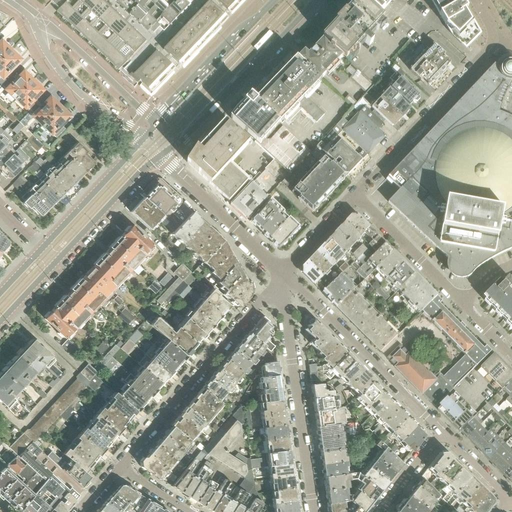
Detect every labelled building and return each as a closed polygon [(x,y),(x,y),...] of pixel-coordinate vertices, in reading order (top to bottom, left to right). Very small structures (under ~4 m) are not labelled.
[(57,12),(66,21),(75,11),(82,4),(85,0),(78,0),(79,1),(72,8),(66,3),(60,10),(57,12)] [(66,21),(75,29),(84,20),(84,19),(91,12),(102,0),(85,0),(82,4),(88,10),(81,17),(75,11),(66,21)] [(84,37),(93,28),(100,20),(111,8),(102,0),(91,12),(97,18),(90,25),(84,20),(75,29),(84,37)] [(127,0),(121,6),(130,15),(139,5),(133,0),(127,0)] [(139,23),(148,13),(142,8),(149,0),(155,6),(160,0),(144,0),(139,5),(130,15),(139,23)] [(148,14),(148,13),(139,23),(148,32),(150,30),(154,33),(159,27),(155,23),(157,22),(151,16),(158,9),(164,14),(170,8),(160,0),(155,6),(148,14)] [(171,0),(170,1),(169,0),(160,0),(170,8),(177,0),(171,0)] [(177,0),(170,8),(178,17),(194,0),(177,0)] [(239,3),(241,0),(215,0),(231,15),(240,5),(239,3)] [(299,58),(321,78),(325,74),(328,76),(339,64),(337,62),(342,56),(345,59),(349,62),(373,35),(375,36),(383,27),(382,26),(388,20),(380,13),(392,0),(430,0),(450,34),(465,50),(481,34),(479,31),(460,0),(355,0),(349,6),(345,9),(337,18),(331,25),(322,38),(324,39),(308,55),(305,52),(299,58)] [(194,18),(211,34),(213,36),(228,20),(216,8),(209,2),(204,8),(202,6),(198,11),(199,12),(194,18)] [(92,46),(101,36),(108,29),(109,29),(120,17),(111,8),(100,20),(106,26),(99,34),(93,28),(84,37),(92,46)] [(170,26),(178,17),(170,8),(164,14),(161,17),(170,26)] [(92,46),(101,54),(110,44),(117,37),(129,25),(120,17),(109,29),(115,34),(107,42),(101,36),(92,46)] [(179,34),(195,50),(211,34),(194,18),(188,24),(187,22),(182,26),(184,28),(179,34)] [(110,62),(119,53),(126,45),(137,33),(129,25),(117,37),(123,43),(116,50),(110,44),(101,54),(110,62)] [(125,58),(119,53),(110,62),(119,71),(127,62),(146,42),(137,33),(126,45),(132,51),(125,58)] [(196,51),(195,50),(179,34),(173,40),(171,38),(167,42),(169,44),(163,50),(180,66),(182,68),(190,60),(188,58),(189,56),(190,57),(196,51)] [(0,60),(10,51),(9,50),(9,48),(6,46),(4,46),(3,44),(2,46),(0,44),(0,60)] [(420,57),(441,77),(446,71),(446,68),(450,64),(443,57),(444,56),(434,46),(428,52),(426,50),(420,57)] [(0,84),(1,85),(11,75),(7,72),(17,61),(15,59),(16,57),(15,56),(15,54),(12,52),(10,52),(10,51),(0,60),(0,84)] [(147,58),(169,79),(175,73),(171,70),(173,67),(168,62),(157,52),(151,58),(149,56),(147,58)] [(252,98),(279,124),(280,124),(297,106),(316,123),(324,115),(305,97),(320,81),(319,80),(321,78),(299,58),(298,57),(297,58),(298,58),(298,59),(297,58),(280,75),(272,84),(268,81),(256,93),(252,98)] [(436,82),(441,77),(420,57),(414,63),(415,65),(410,71),(422,82),(423,81),(429,86),(433,82),(436,82)] [(161,87),(169,79),(147,58),(145,60),(147,62),(141,68),(161,87)] [(511,95),(511,91),(511,85),(510,84),(511,81),(511,59),(511,60),(508,60),(505,61),(503,62),(501,64),(500,66),(499,68),(499,69),(495,65),(494,65),(479,81),(476,84),(474,86),(475,86),(472,89),(471,89),(467,93),(468,93),(465,96),(464,96),(463,98),(460,101),(459,102),(459,103),(456,106),(454,107),(451,111),(451,110),(450,112),(447,115),(445,117),(446,117),(443,120),(442,120),(441,121),(441,122),(438,125),(438,124),(436,126),(437,126),(434,129),(433,129),(432,131),(429,134),(428,135),(428,136),(425,139),(423,140),(420,144),(420,143),(419,145),(416,148),(414,150),(415,150),(412,153),(411,153),(387,178),(400,190),(394,196),(388,203),(448,259),(447,263),(447,266),(448,270),(449,273),(452,275),(455,277),(458,278),(461,279),(464,279),(468,278),(471,276),(473,273),(480,267),(488,261),(496,256),(504,252),(511,250),(511,248),(511,118),(510,117),(506,115),(508,105),(510,100),(511,95)] [(161,87),(141,68),(136,74),(134,72),(129,76),(138,84),(140,82),(142,85),(140,87),(148,95),(151,93),(154,95),(161,87)] [(388,87),(409,107),(413,102),(417,102),(420,100),(419,99),(419,96),(414,91),(414,90),(401,79),(405,75),(399,69),(389,79),(392,82),(387,86),(388,87)] [(353,82),(361,74),(357,70),(349,79),(353,82)] [(3,90),(13,100),(32,82),(31,81),(31,79),(29,77),(27,76),(26,75),(24,77),(21,74),(15,80),(11,75),(1,85),(4,88),(3,90)] [(353,82),(357,86),(365,77),(361,74),(353,82)] [(361,90),(369,81),(365,77),(357,86),(361,90)] [(369,81),(361,90),(365,93),(373,85),(369,81)] [(28,112),(38,102),(34,98),(39,92),(37,89),(38,88),(37,87),(37,85),(35,82),(33,82),(32,82),(13,100),(24,110),(25,109),(28,112)] [(410,108),(409,107),(388,87),(380,97),(381,98),(400,117),(404,113),(407,113),(409,111),(409,110),(409,108),(410,108)] [(400,120),(400,117),(381,98),(376,103),(366,94),(362,99),(392,127),(396,123),(398,122),(398,123),(401,120),(400,120)] [(357,103),(349,95),(344,100),(353,108),(357,103)] [(277,128),(279,124),(252,98),(251,99),(237,114),(232,119),(233,121),(238,125),(243,121),(264,141),(277,128)] [(29,116),(40,126),(59,107),(58,107),(58,105),(55,103),(53,102),(52,101),(51,103),(48,100),(42,106),(38,102),(28,112),(31,114),(29,116)] [(56,138),(64,129),(64,128),(61,126),(62,125),(61,124),(66,118),(64,115),(65,114),(64,113),(64,111),(61,108),(59,108),(59,107),(40,126),(48,134),(51,137),(52,135),(55,138),(56,138)] [(385,136),(378,129),(383,123),(365,107),(360,111),(359,111),(357,113),(357,114),(344,128),(343,128),(341,130),(344,132),(343,133),(352,140),(366,154),(366,153),(368,155),(374,148),(385,136)] [(16,119),(0,133),(0,150),(10,140),(5,135),(15,126),(20,130),(24,127),(16,119)] [(249,144),(225,122),(187,163),(229,202),(249,180),(231,164),(249,144)] [(66,153),(85,172),(88,169),(90,169),(92,167),(92,165),(93,164),(84,154),(86,152),(81,147),(86,141),(71,126),(66,132),(76,142),(66,153)] [(338,136),(342,131),(336,126),(324,139),(328,142),(336,134),(338,136)] [(32,134),(24,127),(20,130),(19,131),(27,139),(32,135),(32,134)] [(27,139),(26,140),(27,141),(26,142),(37,152),(43,146),(32,135),(27,139)] [(336,136),(322,151),(347,176),(348,176),(362,161),(336,136)] [(55,142),(58,146),(62,149),(67,144),(60,138),(58,140),(57,139),(55,142)] [(0,166),(15,151),(10,146),(13,143),(12,141),(11,139),(10,140),(0,150),(0,166)] [(347,176),(322,151),(317,146),(312,152),(312,153),(310,155),(314,159),(319,153),(321,154),(315,160),(331,175),(313,195),(300,183),(294,190),(300,196),(298,199),(312,213),(322,203),(338,186),(347,176)] [(15,151),(0,166),(0,170),(1,171),(1,173),(3,176),(5,176),(7,178),(10,179),(17,172),(19,170),(18,168),(23,163),(28,168),(37,160),(40,156),(35,151),(27,158),(24,155),(22,157),(19,154),(15,151)] [(81,176),(85,172),(66,153),(57,162),(77,182),(81,178),(81,176)] [(77,182),(57,162),(51,167),(44,160),(43,161),(39,158),(38,160),(67,190),(70,187),(72,187),(77,182)] [(63,194),(67,190),(38,160),(35,162),(46,173),(39,180),(59,200),(63,195),(63,194)] [(34,173),(40,167),(35,162),(29,168),(34,173)] [(59,200),(39,180),(33,186),(28,181),(28,182),(21,175),(19,178),(49,208),(52,204),(54,204),(59,200)] [(45,211),(49,208),(19,178),(12,185),(16,189),(19,186),(26,193),(21,198),(24,201),(22,203),(28,209),(30,207),(40,217),(41,215),(43,215),(45,213),(45,211)] [(143,198),(166,219),(177,228),(191,213),(182,204),(180,206),(179,205),(180,203),(180,201),(180,199),(179,197),(160,180),(159,179),(157,179),(155,179),(153,180),(143,191),(140,195),(143,198)] [(248,219),(267,198),(252,184),(232,205),(248,219)] [(166,219),(143,198),(140,202),(131,212),(130,213),(131,213),(148,229),(158,219),(162,223),(166,219)] [(260,231),(281,209),(271,199),(269,201),(250,221),(251,222),(260,231)] [(285,212),(281,209),(260,231),(269,240),(290,218),(290,217),(289,218),(284,214),(285,212)] [(177,240),(181,244),(201,222),(191,213),(177,228),(173,232),(171,234),(177,240)] [(351,216),(346,222),(361,237),(365,233),(369,238),(365,242),(369,245),(377,236),(357,216),(351,216)] [(290,218),(269,240),(278,249),(279,249),(280,250),(298,230),(300,227),(290,218)] [(162,223),(165,226),(166,225),(173,232),(177,228),(166,219),(162,223)] [(192,253),(212,231),(201,222),(181,244),(186,248),(186,247),(192,253)] [(346,222),(337,231),(353,246),(356,248),(365,258),(368,260),(372,256),(368,252),(358,241),(361,238),(362,237),(361,237),(346,222)] [(114,242),(136,263),(152,247),(131,227),(130,228),(128,226),(124,231),(125,233),(124,233),(120,237),(121,238),(120,238),(119,237),(114,242)] [(197,258),(202,262),(221,240),(212,231),(192,253),(197,258)] [(337,231),(329,239),(345,254),(348,251),(351,253),(359,261),(363,265),(366,262),(368,260),(365,258),(356,248),(353,246),(337,231)] [(0,251),(2,250),(3,251),(8,246),(7,244),(8,243),(7,243),(8,242),(3,237),(2,238),(0,235),(0,251)] [(369,245),(368,245),(376,253),(385,244),(377,236),(369,245)] [(329,239),(317,253),(324,260),(329,256),(337,263),(345,255),(345,254),(329,239)] [(210,270),(228,251),(222,241),(221,240),(202,262),(210,270)] [(141,267),(136,263),(114,242),(108,248),(110,249),(109,250),(105,254),(104,255),(103,254),(98,259),(120,280),(128,272),(130,274),(134,270),(138,274),(143,270),(145,272),(143,274),(144,275),(147,273),(141,267)] [(363,265),(356,272),(361,277),(364,280),(365,280),(368,277),(364,273),(366,271),(369,268),(370,269),(373,272),(374,270),(393,252),(385,244),(376,253),(372,256),(368,260),(366,262),(363,265)] [(209,272),(217,280),(234,263),(228,251),(210,270),(209,272)] [(393,252),(374,270),(386,282),(392,287),(393,286),(398,291),(415,274),(404,264),(393,252)] [(317,253),(308,262),(324,277),(331,284),(334,282),(326,274),(332,268),(334,271),(338,268),(336,264),(337,263),(329,256),(324,260),(317,253)] [(97,305),(120,280),(98,259),(93,265),(94,266),(90,271),(89,270),(85,275),(86,275),(81,280),(79,279),(75,284),(97,305)] [(303,268),(302,268),(302,274),(322,294),(324,291),(331,284),(324,277),(308,262),(303,268)] [(224,290),(240,274),(234,263),(217,280),(216,282),(224,290)] [(177,268),(186,276),(189,273),(190,272),(182,264),(177,268)] [(178,278),(182,281),(186,276),(177,268),(173,273),(178,278)] [(186,276),(182,281),(187,286),(194,278),(189,273),(186,276)] [(223,293),(231,300),(246,284),(240,274),(224,290),(223,293)] [(331,284),(324,291),(330,297),(328,299),(337,308),(353,292),(356,288),(342,274),(341,275),(339,277),(334,282),(331,284)] [(415,274),(398,291),(400,293),(398,294),(407,303),(414,310),(415,308),(419,312),(421,311),(436,296),(430,290),(426,285),(415,274)] [(511,294),(508,290),(511,285),(511,281),(508,277),(502,283),(499,281),(482,297),(486,301),(486,300),(488,303),(511,326),(511,294)] [(163,278),(159,282),(163,287),(168,282),(163,278)] [(155,282),(150,288),(157,294),(158,292),(159,293),(161,291),(160,290),(161,288),(155,282)] [(246,284),(231,300),(233,303),(239,308),(247,298),(249,295),(250,291),(250,288),(249,285),(249,283),(248,282),(246,284)] [(183,291),(187,287),(183,283),(178,287),(183,291)] [(82,322),(97,305),(75,284),(69,290),(71,291),(70,292),(70,291),(66,296),(65,297),(64,295),(59,301),(82,322)] [(371,295),(375,291),(371,287),(367,291),(371,295)] [(203,299),(221,316),(230,307),(217,296),(219,294),(212,288),(203,299)] [(384,293),(380,288),(376,291),(380,296),(384,293)] [(166,298),(164,300),(168,304),(177,294),(173,290),(172,292),(170,294),(168,296),(166,298)] [(213,325),(221,316),(203,299),(194,292),(189,297),(198,305),(194,309),(213,325)] [(353,292),(337,308),(347,319),(358,330),(375,313),(371,310),(373,308),(366,301),(358,293),(356,295),(353,292)] [(444,377),(454,388),(476,367),(491,352),(486,346),(483,349),(464,329),(466,327),(462,322),(459,324),(439,304),(442,302),(436,296),(421,311),(465,356),(444,377)] [(82,322),(59,301),(54,306),(55,308),(54,308),(50,312),(50,313),(50,314),(48,312),(44,317),(45,318),(44,319),(58,332),(57,334),(61,338),(63,336),(66,339),(82,322)] [(124,309),(118,316),(128,325),(134,318),(124,309)] [(213,325),(194,309),(186,319),(205,335),(213,325)] [(375,313),(358,330),(380,352),(396,335),(393,332),(395,330),(380,316),(379,317),(375,313)] [(397,314),(393,319),(397,323),(401,318),(397,314)] [(265,346),(264,348),(269,352),(274,347),(266,340),(273,332),(269,329),(271,327),(267,324),(268,324),(267,323),(269,322),(263,317),(261,318),(249,333),(265,346)] [(190,351),(197,344),(178,328),(177,327),(172,333),(155,318),(149,325),(167,341),(174,347),(175,345),(187,356),(190,351)] [(205,335),(186,319),(178,328),(197,344),(202,339),(205,335)] [(312,348),(327,333),(314,319),(312,320),(311,319),(309,319),(306,321),(306,323),(308,325),(307,326),(308,327),(305,330),(311,336),(314,339),(309,344),(312,348)] [(265,346),(249,333),(242,341),(257,355),(264,348),(265,346)] [(322,357),(337,342),(327,333),(312,348),(314,349),(322,357)] [(22,349),(16,355),(36,373),(38,376),(45,368),(47,369),(49,371),(57,363),(31,339),(25,345),(21,349),(22,349)] [(128,339),(120,349),(126,354),(134,345),(128,339)] [(79,350),(68,340),(61,346),(73,357),(79,350)] [(159,350),(178,366),(186,357),(174,347),(167,341),(159,350)] [(250,364),(257,355),(242,341),(234,350),(250,364)] [(329,368),(346,352),(337,342),(322,357),(320,359),(329,368)] [(107,348),(102,343),(93,351),(99,357),(107,348)] [(454,388),(444,377),(441,375),(436,380),(401,345),(387,359),(422,394),(435,407),(455,388),(454,388)] [(169,376),(178,366),(159,350),(155,354),(151,351),(147,355),(151,359),(150,359),(169,376)] [(250,364),(234,350),(226,360),(241,373),(250,364)] [(329,368),(338,377),(354,360),(346,352),(329,368)] [(36,373),(16,355),(10,362),(10,361),(6,365),(6,366),(1,372),(21,390),(36,373)] [(483,379),(500,362),(493,355),(476,372),(483,379)] [(169,376),(150,359),(142,368),(161,385),(169,376)] [(234,382),(241,373),(226,360),(218,369),(234,382)] [(347,386),(364,370),(354,360),(338,377),(347,386)] [(263,377),(279,374),(277,362),(277,361),(265,363),(261,366),(263,377)] [(490,386),(508,369),(505,366),(501,370),(498,366),(501,362),(500,362),(483,379),(490,386)] [(94,375),(96,373),(93,369),(88,364),(83,369),(92,377),(94,375)] [(309,373),(329,370),(328,368),(322,369),(321,366),(315,367),(314,364),(311,365),(308,365),(309,373)] [(153,394),(161,385),(142,368),(134,377),(153,394)] [(83,369),(80,373),(88,381),(92,377),(83,369)] [(234,382),(218,369),(210,379),(226,392),(234,382)] [(498,394),(502,390),(511,379),(511,373),(508,369),(490,386),(498,394)] [(329,370),(309,373),(310,381),(317,381),(317,377),(323,376),(322,374),(329,372),(329,370)] [(347,386),(357,395),(371,381),(373,379),(364,370),(347,386)] [(21,390),(1,372),(0,372),(0,402),(7,409),(12,404),(15,406),(20,411),(21,410),(27,415),(29,413),(23,408),(15,400),(13,398),(21,390)] [(80,373),(76,377),(86,386),(87,386),(90,383),(88,381),(80,373)] [(145,403),(153,394),(134,377),(130,374),(127,378),(131,381),(126,386),(145,403)] [(280,387),(279,374),(263,377),(260,377),(262,389),(280,387)] [(88,381),(90,383),(87,386),(94,391),(99,386),(101,383),(102,382),(94,375),(92,377),(88,381)] [(86,386),(76,377),(76,379),(74,382),(82,391),(85,388),(86,386)] [(218,401),(226,392),(210,379),(202,389),(204,390),(220,403),(218,401)] [(511,379),(502,390),(509,397),(511,393),(511,379)] [(356,396),(364,405),(379,390),(374,385),(371,381),(357,395),(356,396)] [(78,396),(80,394),(82,391),(74,382),(69,387),(78,396)] [(312,398),(332,395),(331,390),(324,391),(324,390),(322,390),(321,383),(311,385),(312,398)] [(342,390),(344,389),(340,384),(334,389),(337,394),(342,390)] [(145,403),(126,386),(118,395),(137,412),(145,403)] [(78,396),(69,387),(64,392),(73,400),(78,396)] [(282,400),(280,387),(262,389),(260,389),(262,403),(282,400)] [(83,397),(88,391),(85,388),(82,391),(80,394),(83,397)] [(220,403),(204,390),(199,396),(197,394),(194,398),(196,400),(212,413),(220,403)] [(364,405),(373,414),(388,399),(382,394),(383,394),(379,390),(364,405)] [(60,397),(69,405),(73,400),(64,392),(60,397)] [(136,413),(137,412),(118,395),(114,392),(110,397),(107,395),(103,400),(106,403),(128,421),(136,412),(136,413)] [(438,409),(445,417),(463,399),(455,392),(451,396),(438,409)] [(312,398),(314,411),(335,408),(334,400),(336,400),(335,395),(332,395),(312,398)] [(76,403),(80,398),(78,396),(73,400),(69,405),(69,406),(71,408),(76,403)] [(69,405),(60,397),(56,401),(69,413),(73,409),(71,408),(69,406),(69,405)] [(373,414),(381,423),(396,408),(391,403),(391,402),(388,399),(373,414)] [(453,424),(470,407),(463,399),(445,417),(446,417),(450,420),(450,421),(453,424)] [(212,413),(196,400),(191,405),(189,403),(186,407),(188,409),(204,422),(212,413)] [(262,428),(286,425),(284,412),(282,400),(262,403),(263,410),(260,411),(261,420),(262,428)] [(65,418),(69,413),(56,401),(52,406),(65,418)] [(122,428),(128,421),(106,403),(101,408),(97,413),(119,432),(122,428)] [(231,412),(235,406),(231,403),(227,409),(231,412)] [(65,418),(52,406),(47,410),(56,419),(59,415),(64,419),(65,418)] [(194,459),(194,460),(198,463),(205,455),(207,454),(212,457),(222,463),(225,465),(231,456),(228,454),(225,452),(227,450),(225,449),(240,432),(239,425),(245,424),(245,418),(244,410),(243,410),(238,407),(217,433),(209,442),(204,448),(201,451),(200,451),(198,455),(194,459)] [(314,411),(316,427),(342,423),(340,407),(335,408),(314,411)] [(453,424),(460,432),(473,419),(477,414),(470,407),(453,424)] [(390,431),(405,416),(400,412),(400,411),(397,408),(396,408),(381,423),(390,431)] [(196,431),(204,422),(188,409),(184,414),(181,412),(178,416),(180,418),(196,431)] [(52,424),(56,419),(47,410),(43,415),(52,424)] [(69,413),(64,419),(77,431),(80,427),(68,418),(71,414),(69,413)] [(115,436),(119,432),(97,413),(88,423),(111,442),(115,436)] [(52,424),(43,415),(39,420),(47,428),(52,424)] [(399,440),(400,442),(414,426),(414,425),(414,426),(409,421),(409,420),(405,417),(405,416),(390,431),(381,440),(386,445),(390,441),(387,438),(391,435),(397,442),(399,440)] [(189,440),(196,431),(180,418),(176,423),(174,421),(170,425),(172,427),(190,441),(189,440)] [(467,439),(480,426),(473,419),(460,432),(467,439)] [(43,433),(47,428),(39,420),(34,425),(43,433)] [(102,452),(111,442),(88,423),(80,433),(102,452)] [(320,452),(341,449),(340,442),(342,441),(340,431),(343,431),(342,423),(316,427),(320,452)] [(43,433),(34,425),(29,430),(38,438),(43,433)] [(287,436),(286,425),(262,428),(264,440),(287,436)] [(414,426),(400,442),(410,452),(423,435),(423,434),(418,429),(414,426)] [(467,439),(474,446),(487,433),(480,426),(467,439)] [(190,441),(172,427),(169,430),(166,430),(164,433),(164,436),(182,450),(190,441)] [(474,446),(481,453),(498,436),(491,429),(487,433),(474,446)] [(23,434),(32,442),(33,443),(38,438),(29,430),(28,431),(27,430),(23,434)] [(102,452),(80,433),(71,443),(95,464),(99,459),(98,457),(102,452)] [(32,442),(23,434),(16,441),(24,449),(32,442)] [(182,450),(164,436),(161,439),(158,439),(156,442),(156,445),(174,460),(182,450)] [(289,449),(287,436),(264,440),(266,453),(289,449)] [(488,460),(505,444),(498,436),(481,453),(488,460)] [(374,458),(393,473),(400,464),(383,447),(377,440),(373,445),(380,451),(374,458)] [(24,449),(16,441),(9,448),(17,456),(24,449)] [(24,449),(17,456),(26,464),(44,481),(48,477),(51,473),(35,458),(42,451),(33,443),(32,442),(24,449)] [(90,469),(95,464),(71,443),(62,453),(85,472),(88,469),(90,469)] [(393,453),(398,448),(394,444),(390,449),(393,453)] [(488,460),(495,468),(511,451),(511,450),(505,444),(488,460)] [(174,460),(156,445),(153,449),(151,449),(148,452),(148,454),(166,469),(174,460)] [(291,463),(289,449),(266,453),(268,466),(291,463)] [(342,457),(341,449),(320,452),(322,464),(345,461),(344,456),(342,457)] [(85,472),(62,453),(61,456),(65,460),(67,458),(69,460),(65,464),(63,467),(60,464),(62,462),(51,451),(47,456),(81,488),(84,487),(84,488),(88,483),(87,481),(90,478),(84,473),(85,472)] [(503,475),(511,465),(511,451),(495,468),(503,475)] [(436,477),(451,458),(446,452),(445,452),(440,453),(427,469),(432,474),(436,477)] [(234,456),(233,457),(246,465),(246,471),(243,477),(242,476),(243,478),(244,479),(237,487),(243,491),(249,482),(253,485),(251,469),(250,460),(249,458),(246,458),(237,453),(234,456)] [(166,469),(148,454),(145,458),(143,458),(140,461),(140,467),(165,482),(168,478),(172,482),(176,477),(166,469)] [(249,458),(250,460),(251,469),(265,467),(263,458),(256,459),(255,454),(249,455),(249,458)] [(231,456),(225,465),(227,466),(242,476),(243,477),(246,471),(246,465),(233,457),(231,456)] [(0,471),(0,496),(17,511),(44,481),(26,464),(24,466),(15,458),(7,465),(6,466),(22,480),(20,483),(4,468),(0,471)] [(387,480),(393,473),(374,458),(369,465),(387,480)] [(444,486),(459,466),(451,458),(436,477),(444,486)] [(192,474),(199,463),(198,463),(194,460),(171,486),(171,487),(180,492),(192,474)] [(180,492),(187,497),(209,463),(208,462),(205,461),(203,465),(195,476),(192,474),(180,492)] [(322,464),(323,477),(344,474),(343,467),(345,466),(345,461),(322,464)] [(187,497),(196,502),(206,483),(203,481),(210,470),(213,466),(209,463),(187,497)] [(293,475),(291,463),(268,466),(269,479),(293,475)] [(387,480),(369,465),(360,476),(379,491),(387,480)] [(509,482),(511,479),(511,465),(503,475),(509,482)] [(441,499),(445,503),(468,475),(459,467),(460,467),(459,466),(444,486),(441,489),(444,492),(444,496),(441,499)] [(325,491),(346,488),(347,487),(346,485),(346,480),(354,479),(356,472),(344,474),(323,477),(325,491)] [(370,502),(379,491),(360,476),(359,474),(356,472),(354,479),(359,483),(355,489),(356,490),(370,502)] [(294,488),(293,475),(269,479),(270,483),(271,491),(294,488)] [(461,503),(477,484),(476,483),(468,475),(445,503),(447,505),(454,511),(456,508),(451,503),(454,500),(459,504),(461,502),(461,503)] [(200,505),(210,511),(228,481),(220,476),(216,483),(209,494),(207,493),(200,505)] [(44,481),(17,511),(48,511),(55,504),(66,492),(48,477),(44,481)] [(207,493),(209,494),(216,483),(210,479),(208,482),(207,482),(206,483),(196,502),(200,505),(207,493)] [(438,495),(436,494),(432,489),(421,479),(416,485),(416,486),(414,485),(434,501),(438,495)] [(211,511),(220,511),(229,497),(225,495),(232,484),(228,481),(210,511),(211,511)] [(230,511),(241,511),(244,507),(240,505),(244,500),(246,501),(250,495),(252,496),(254,492),(254,491),(253,485),(249,482),(243,491),(230,511)] [(461,503),(469,511),(485,492),(477,484),(461,503)] [(138,511),(147,499),(124,485),(119,486),(114,492),(138,511)] [(427,510),(434,501),(414,485),(411,489),(411,491),(411,492),(409,495),(427,510)] [(70,487),(66,492),(75,500),(79,496),(76,493),(76,492),(70,487)] [(220,511),(230,511),(243,491),(237,487),(236,487),(229,497),(220,511)] [(296,500),(294,488),(271,491),(273,503),(296,500)] [(346,501),(348,501),(350,494),(347,495),(346,488),(325,491),(327,504),(343,502),(346,501)] [(254,491),(254,492),(252,496),(255,498),(248,510),(244,507),(241,511),(251,511),(260,499),(256,492),(256,490),(254,491)] [(362,511),(370,502),(356,490),(352,496),(350,494),(348,501),(349,502),(351,504),(361,511),(362,511)] [(66,492),(55,504),(64,511),(65,511),(75,501),(75,500),(66,492)] [(137,511),(138,511),(114,492),(106,501),(119,511),(122,511),(124,510),(127,511),(137,511)] [(485,492),(469,511),(470,511),(484,511),(491,504),(491,498),(490,498),(485,492)] [(424,511),(427,510),(409,495),(406,499),(404,499),(403,499),(400,503),(411,511),(424,511)] [(138,511),(137,511),(153,511),(157,506),(147,499),(138,511)] [(257,511),(263,504),(260,499),(251,511),(257,511)] [(297,511),(296,500),(273,503),(274,511),(297,511)] [(119,511),(106,501),(99,510),(101,511),(119,511)] [(344,511),(344,510),(343,502),(327,504),(328,511),(344,511)] [(395,511),(411,511),(400,503),(396,508),(396,510),(396,511),(395,511)]
